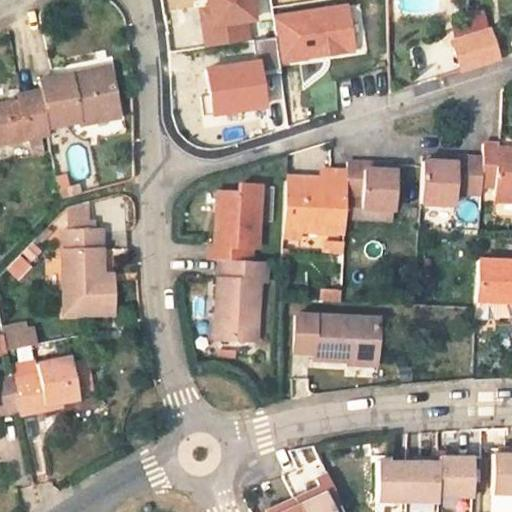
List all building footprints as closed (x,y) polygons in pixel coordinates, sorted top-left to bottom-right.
[(203,0),(205,6),(198,7),(203,46),(251,40),(248,22),(257,21),(254,0),(203,0)] [(345,0),(271,14),(280,64),(356,50),(346,0),(345,0)] [(473,39),(481,64),(502,57),(495,28),(473,35),(473,39)] [(473,39),(473,35),(459,40),(467,69),(481,64),(473,39)] [(256,40),(263,73),(280,70),(273,36),(256,40)] [(406,58),(419,70),(430,58),(417,46),(406,58)] [(208,113),(265,109),(262,57),(204,62),(208,113)] [(77,88),(113,82),(112,72),(75,81),(77,88)] [(122,125),(113,82),(77,88),(75,81),(40,89),(42,99),(50,134),(82,127),(84,133),(122,125)] [(50,134),(42,99),(25,101),(26,107),(0,110),(0,148),(1,151),(51,139),(50,134)] [(501,193),(501,197),(511,197),(511,148),(503,148),(502,143),(490,145),(490,157),(488,192),(501,193)] [(66,148),(73,180),(89,176),(82,144),(66,148)] [(488,192),(490,157),(463,158),(463,165),(429,165),(428,209),(463,209),(464,197),(488,197),(488,192)] [(353,176),(353,200),(368,200),(369,212),(400,213),(401,174),(375,174),(374,165),(353,165),(353,176)] [(312,244),(313,238),(313,228),(340,229),(340,238),(352,238),(353,226),(353,200),(353,176),(338,175),(337,186),(295,185),(292,243),(312,244)] [(214,264),(233,265),(264,266),(264,251),(268,251),(271,190),(243,189),(243,196),(224,196),(224,247),(215,246),(214,264)] [(511,197),(501,197),(500,205),(511,205),(511,197)] [(368,200),(353,200),(353,226),(400,227),(400,213),(369,212),(368,200)] [(103,236),(102,225),(72,227),(72,238),(103,236)] [(313,238),(340,238),(340,229),(313,228),(313,238)] [(114,285),(114,278),(111,236),(103,236),(72,238),(75,321),(124,318),(122,285),(114,285)] [(329,259),(352,259),(352,249),(329,249),(329,259)] [(19,254),(5,267),(20,283),(34,270),(19,254)] [(511,257),(487,257),(485,320),(492,320),(500,314),(511,314),(511,313),(511,257)] [(264,266),(233,265),(232,287),(229,287),(225,347),(263,348),(267,290),(273,290),(274,266),(264,266)] [(121,277),(114,278),(114,285),(122,285),(121,277)] [(320,288),(320,301),(340,301),(340,288),(320,288)] [(32,320),(3,325),(7,350),(37,344),(32,320)] [(321,368),(358,371),(358,361),(387,361),(387,325),(304,321),(303,360),(321,361),(321,368)] [(387,372),(387,361),(358,361),(358,371),(387,372)] [(86,399),(98,397),(91,364),(80,366),(86,399)] [(49,383),(23,388),(29,418),(29,422),(55,417),(53,412),(73,409),(87,406),(86,399),(80,366),(47,372),(49,383)] [(5,424),(29,418),(23,388),(22,383),(0,388),(0,412),(2,412),(5,424)] [(75,413),(73,409),(53,412),(55,417),(75,413)] [(511,444),(492,444),(492,453),(511,452),(511,444)] [(448,452),(435,452),(435,456),(435,459),(436,492),(471,492),(470,452),(448,452)] [(511,511),(511,452),(492,453),(492,509),(494,511),(511,511)] [(436,492),(435,459),(421,460),(404,460),(404,501),(437,501),(436,492)] [(375,501),(404,501),(404,460),(388,460),(373,460),(375,501)] [(268,484),(276,499),(290,492),(282,477),(268,484)] [(316,485),(290,497),(293,504),(319,491),(316,485)] [(330,511),(319,491),(293,504),(297,511),(330,511)] [(264,510),(265,511),(277,511),(293,504),(290,497),(264,510)]
